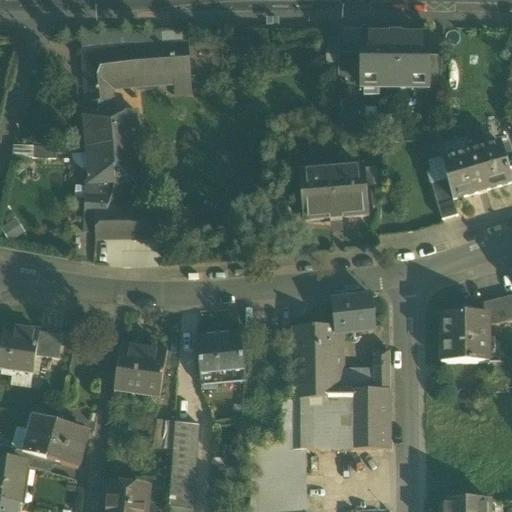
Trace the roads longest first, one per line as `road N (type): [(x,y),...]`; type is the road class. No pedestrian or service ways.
road 1 (residential): [(511,239),(402,277),(239,291),(139,292),(0,271)]
road 2 (track): [(402,277),(403,511)]
